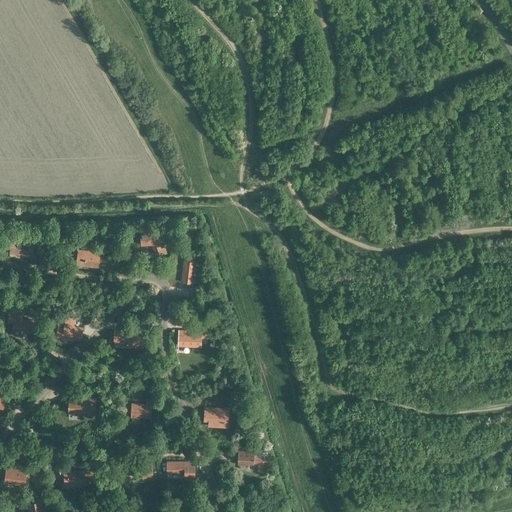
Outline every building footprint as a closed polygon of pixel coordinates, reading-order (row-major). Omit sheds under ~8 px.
[(156,256),(166,253),(164,247),(161,248),(159,243),(160,243),(159,231),(140,232),(141,244),(152,244),(156,256)] [(32,255),(33,242),(20,241),(21,238),(11,237),(9,252),(32,255)] [(107,262),(108,255),(87,252),(88,250),(78,249),(76,264),(98,267),(99,261),(107,262)] [(184,255),(181,282),(193,282),(196,282),(197,278),(198,278),(200,261),(195,261),(196,256),(184,255)] [(22,334),(22,330),(32,331),(34,320),(24,318),(21,318),(22,311),(8,309),(6,320),(13,321),(12,333),(13,335),(20,336),(22,334)] [(80,339),(82,327),(70,325),(70,321),(71,317),(65,316),(63,328),(57,327),(56,336),(63,336),(80,339)] [(114,329),(113,342),(126,343),(126,346),(142,347),(143,331),(114,329)] [(200,346),(201,332),(188,332),(188,330),(178,329),(177,345),(200,346)] [(69,397),(68,409),(78,409),(78,412),(94,413),(95,400),(95,398),(69,397)] [(131,402),(130,416),(151,417),(151,398),(146,397),(145,403),(131,402)] [(204,407),(204,420),(208,420),(208,424),(223,425),(223,421),(227,421),(228,408),(204,407)] [(238,449),(237,463),(248,464),(248,462),(254,463),(254,462),(258,462),(257,468),(266,469),(267,463),(267,456),(258,456),(258,455),(254,455),(255,450),(238,449)] [(195,460),(167,460),(167,472),(185,472),(185,478),(195,478),(195,460)] [(64,484),(94,483),(94,470),(63,471),(63,472),(62,472),(61,465),(55,466),(57,477),(64,476),(64,484)] [(143,479),(152,479),(152,465),(133,465),(133,477),(143,476),(143,479)] [(6,467),(4,480),(24,483),(28,484),(29,471),(26,471),(26,470),(6,467)] [(29,511),(40,511),(47,511),(46,504),(42,505),(40,498),(27,501),(29,511)]
